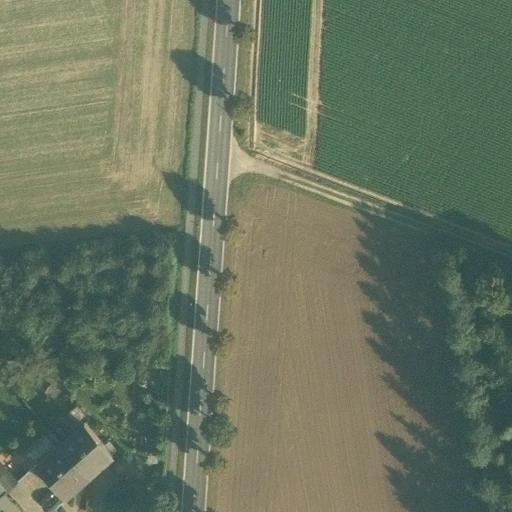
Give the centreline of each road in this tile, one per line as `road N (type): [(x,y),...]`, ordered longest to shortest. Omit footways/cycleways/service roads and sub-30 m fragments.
road 1 (tertiary): [(194,511),(227,0)]
road 2 (track): [(511,262),(221,150),(198,133)]
